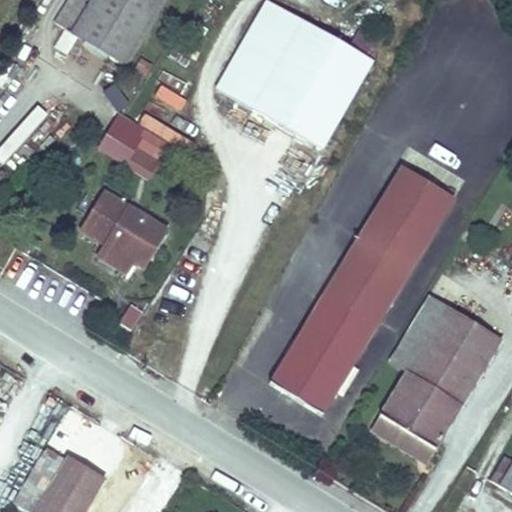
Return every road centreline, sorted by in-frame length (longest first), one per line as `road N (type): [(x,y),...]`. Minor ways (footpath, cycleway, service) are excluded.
road 1 (unclassified): [(319,511),(0,315)]
road 2 (unknown): [(423,511),(480,430),(511,364)]
